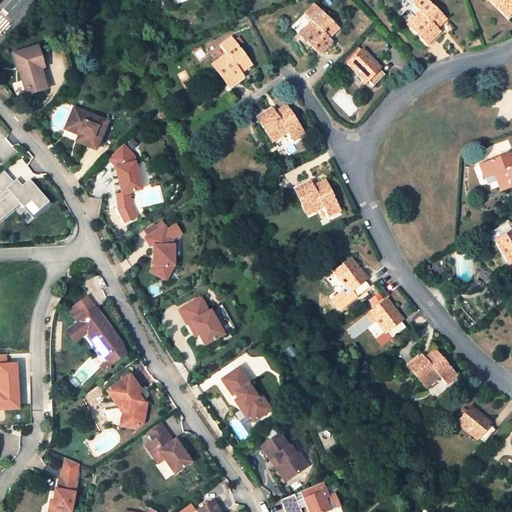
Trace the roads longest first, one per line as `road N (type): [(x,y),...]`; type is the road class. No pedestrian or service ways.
road 1 (residential): [(253,511),(160,375),(90,241)]
road 2 (residential): [(361,158),(364,197),(396,261),(438,323),(511,388)]
road 3 (residential): [(66,258),(40,311),(37,434),(0,489)]
road 4 (residential): [(511,49),(403,94),(361,158)]
road 5 (residential): [(90,241),(61,184),(0,111)]
